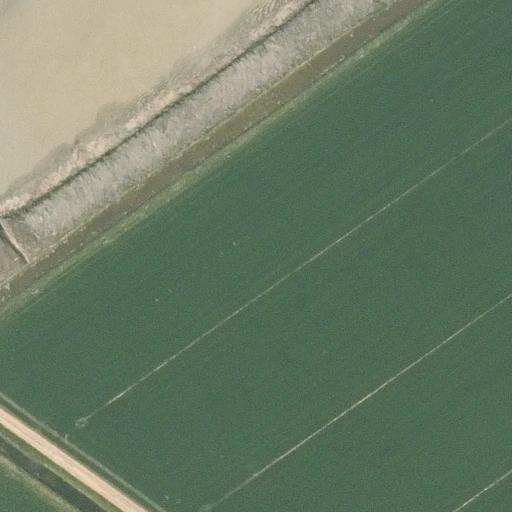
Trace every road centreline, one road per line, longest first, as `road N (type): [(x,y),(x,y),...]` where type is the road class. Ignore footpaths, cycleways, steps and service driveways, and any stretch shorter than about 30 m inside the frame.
road 1 (track): [(353,0),(316,45),(0,269)]
road 2 (unclassified): [(125,511),(0,426)]
